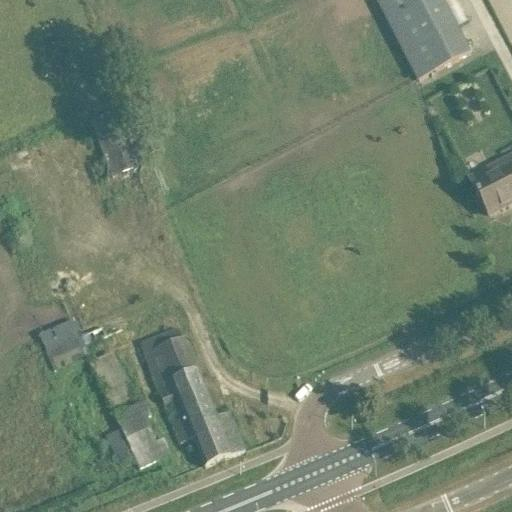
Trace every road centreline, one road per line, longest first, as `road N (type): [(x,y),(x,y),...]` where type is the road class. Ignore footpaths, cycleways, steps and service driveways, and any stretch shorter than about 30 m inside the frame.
road 1 (unclassified): [(320,472),(307,429),(318,399),(511,309)]
road 2 (primary): [(320,472),(511,387)]
